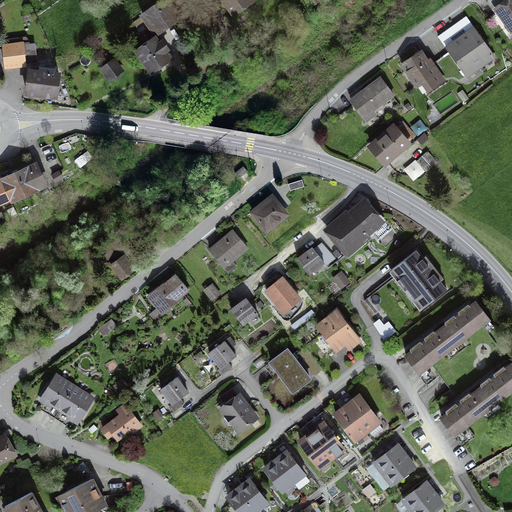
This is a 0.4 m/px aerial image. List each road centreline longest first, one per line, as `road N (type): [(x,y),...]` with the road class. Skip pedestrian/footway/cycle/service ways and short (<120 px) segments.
road 1 (residential): [(208,511),(215,488),(244,455),(379,353),(396,367),(459,472)]
road 2 (residential): [(0,391),(240,199),(287,152)]
road 3 (secondary): [(287,152),(85,119),(0,127)]
road 4 (secondary): [(511,292),(417,206),(287,152)]
road 5 (residential): [(287,152),(336,91),(458,0)]
road 6 (residential): [(169,496),(142,474),(15,424),(0,405)]
